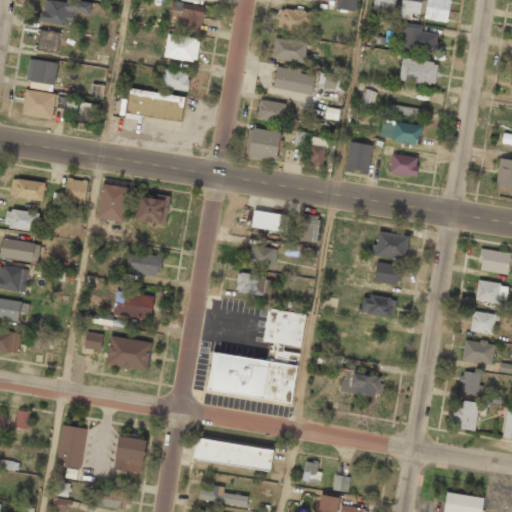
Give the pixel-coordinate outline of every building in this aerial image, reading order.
[(70,26),(72,12),(89,14),(91,1),(81,0),(66,0),(66,2),(53,0),(43,0),(41,22),(70,26)] [(336,0),(336,10),(356,11),(356,0),(336,0)] [(373,0),(372,9),(393,13),(395,0),(373,0)] [(411,14),(420,14),(421,0),(400,0),(399,18),(411,19),(411,14)] [(450,0),(426,0),(424,19),(446,22),(450,0)] [(195,28),(197,16),(202,17),(204,7),(172,1),(168,23),(195,28)] [(308,33),(311,12),(280,8),(277,29),(308,33)] [(400,51),(435,52),(436,32),(422,32),(422,24),(401,23),(400,51)] [(59,32),(39,30),(37,51),(57,52),(59,32)] [(197,61),(199,38),(166,35),(164,58),(197,61)] [(304,62),(306,41),(274,39),(272,60),(304,62)] [(438,64),(402,57),(398,79),(433,86),(438,64)] [(58,64),(30,58),(25,80),(53,85),(58,64)] [(273,89),(310,93),(313,70),(276,66),(273,89)] [(157,86),(186,91),(190,72),(161,67),(157,86)] [(346,76),(326,72),(323,87),(343,91),(346,76)] [(184,95),(128,89),(125,115),(181,121),(184,95)] [(22,116),(52,119),(55,93),(24,90),(22,116)] [(360,105),(372,108),(375,93),(364,90),(360,105)] [(56,108),(71,110),(73,99),(57,96),(56,108)] [(257,120),(283,123),(285,102),(259,100),(257,120)] [(77,123),(97,125),(98,104),(78,102),(77,123)] [(388,112),(423,119),(425,110),(389,104),(388,112)] [(417,145),(421,126),(382,119),(379,138),(417,145)] [(248,155),(276,160),(280,132),(253,127),(248,155)] [(501,143),(511,144),(511,132),(503,131),(501,143)] [(323,165),(325,138),(309,137),(308,164),(323,165)] [(367,174),(372,145),(349,141),(344,170),(367,174)] [(389,173),(415,177),(418,157),(391,154),(389,173)] [(494,186),(511,188),(511,159),(499,158),(494,186)] [(83,203),(88,181),(67,177),(63,199),(83,203)] [(43,201),(45,182),(12,178),(10,197),(43,201)] [(124,221),(127,186),(100,184),(98,219),(124,221)] [(140,196),(135,220),(165,225),(169,196),(157,194),(156,198),(140,196)] [(39,231),(41,212),(6,210),(4,228),(39,231)] [(286,233),(289,216),(254,210),(251,227),(286,233)] [(318,220),(302,218),(300,241),(317,243),(318,220)] [(373,256),(405,259),(408,235),(376,231),(373,256)] [(0,258),(38,261),(40,242),(1,240),(0,255),(0,258)] [(274,268),(276,250),(246,245),(243,263),(274,268)] [(479,271),(507,274),(510,252),(481,249),(479,271)] [(159,276),(161,255),(131,252),(129,273),(159,276)] [(401,266),(375,263),(373,282),(399,285),(401,266)] [(27,268),(0,265),(0,289),(25,292),(27,268)] [(263,295),(265,275),(238,273),(236,293),(263,295)] [(505,304),(508,285),(477,281),(475,300),(505,304)] [(153,296),(116,290),(113,314),(150,320),(153,296)] [(395,298),(361,295),(359,313),(394,316),(395,298)] [(29,302),(0,298),(0,318),(18,321),(19,312),(27,313),(29,302)] [(212,353),(207,390),(292,402),(298,353),(283,351),(284,345),(300,347),(305,314),(267,309),(262,341),(270,342),(267,360),(212,353)] [(491,335),(495,315),(473,310),(469,330),(491,335)] [(20,333),(0,329),(0,351),(16,354),(20,333)] [(102,334),(85,332),(84,348),(100,350),(102,334)] [(152,343),(110,335),(105,364),(147,371),(152,343)] [(491,364),(494,343),(464,339),(461,360),(491,364)] [(480,373),(461,371),(459,392),(482,395),(483,385),(479,385),(480,373)] [(380,396),(382,375),(343,372),(341,392),(380,396)] [(475,429),(477,402),(455,400),(454,428),(475,429)] [(28,429),(29,411),(17,410),(15,428),(28,429)] [(86,429),(61,425),(55,465),(80,469),(86,429)] [(146,440),(119,436),(113,468),(141,473),(146,440)] [(270,470),(273,449),(198,439),(195,461),(270,470)] [(0,469),(18,470),(18,461),(0,460),(0,469)] [(318,464),(305,461),(301,480),(319,484),(321,472),(316,471),(318,464)] [(350,477),(334,475),(332,490),(347,492),(350,477)] [(67,497),(69,483),(57,482),(55,495),(67,497)] [(212,491),(199,489),(198,499),(246,507),(248,497),(223,493),(224,487),(213,485),(212,491)] [(480,511),(483,498),(446,492),(442,511),(480,511)] [(337,511),(339,497),(320,495),(317,511),(337,511)] [(51,509),(64,511),(67,511),(70,501),(54,497),(51,509)]
